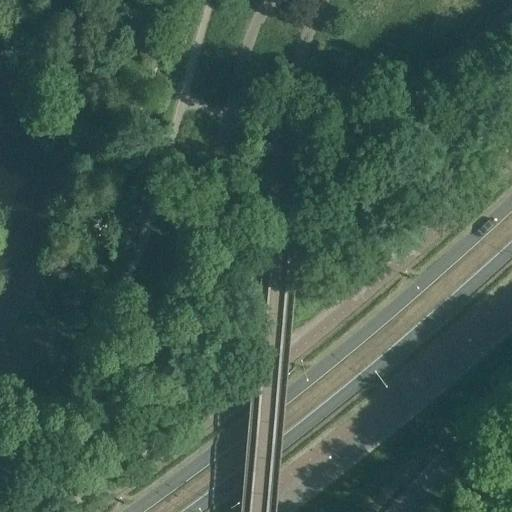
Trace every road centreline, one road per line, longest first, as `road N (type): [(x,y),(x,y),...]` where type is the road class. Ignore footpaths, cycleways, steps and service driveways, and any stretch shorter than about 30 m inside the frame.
road 1 (secondary): [(511,202),(310,380),(138,511)]
road 2 (secondary): [(194,511),(298,435),(511,251)]
